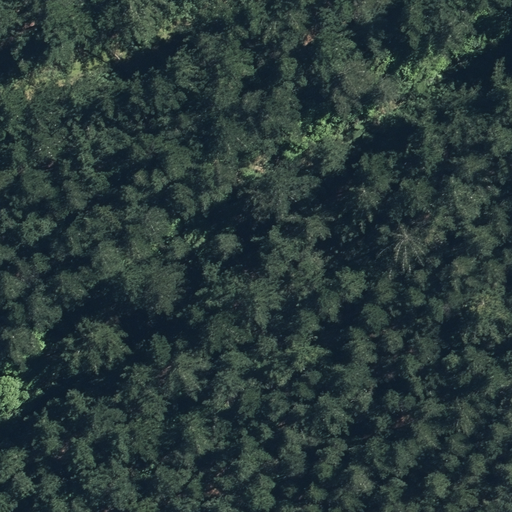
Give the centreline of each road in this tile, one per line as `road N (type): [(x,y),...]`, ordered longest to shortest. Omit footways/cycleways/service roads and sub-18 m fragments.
road 1 (track): [(0,429),(511,63)]
road 2 (track): [(297,0),(0,91)]
